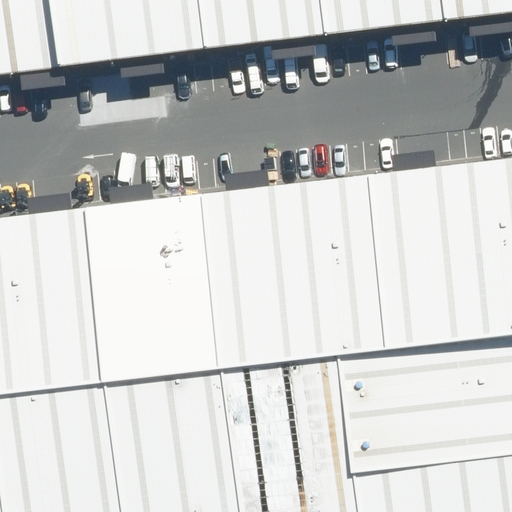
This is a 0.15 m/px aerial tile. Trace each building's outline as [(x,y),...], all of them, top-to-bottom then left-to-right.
[(74,0),(0,0),(0,72),(57,66),(82,63),(74,0)] [(220,0),(74,0),(82,63),(154,54),(226,46),(220,0)] [(220,0),(226,46),(308,37),(346,33),(341,0),(220,0)] [(341,0),(346,33),(426,23),(464,18),(461,0),(341,0)] [(511,0),(461,0),(464,18),(499,14),(511,12),(511,0)] [(391,173),(411,349),(511,337),(511,159),(427,169),(391,173)] [(224,192),(245,368),(364,354),(411,349),(391,173),(260,188),(224,192)] [(108,205),(129,380),(245,368),(224,192),(150,201),(108,205)] [(0,217),(0,278),(13,394),(129,380),(108,205),(65,210),(0,217)] [(0,395),(13,394),(0,278),(0,395)] [(511,456),(511,337),(411,349),(364,354),(378,473),(511,456)] [(364,354),(245,368),(261,511),(382,511),(378,473),(364,354)] [(261,511),(245,368),(129,380),(144,511),(261,511)] [(144,511),(129,380),(13,394),(27,511),(144,511)] [(27,511),(13,394),(0,395),(0,511),(27,511)] [(511,511),(511,456),(378,473),(382,511),(511,511)]
